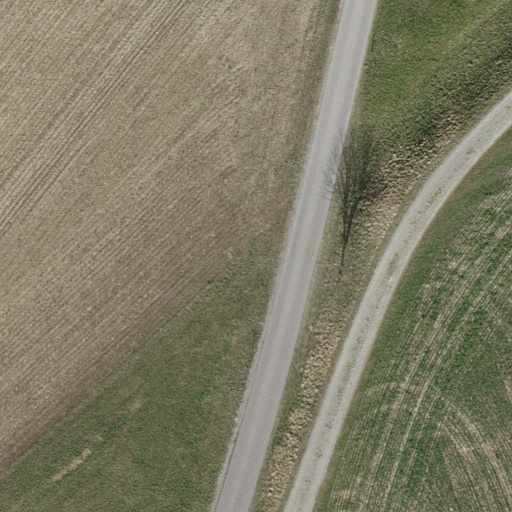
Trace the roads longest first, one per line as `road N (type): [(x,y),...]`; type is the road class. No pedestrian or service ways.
road 1 (unclassified): [(234,511),(361,0)]
road 2 (track): [(511,122),(433,196),(374,312),(306,511)]
